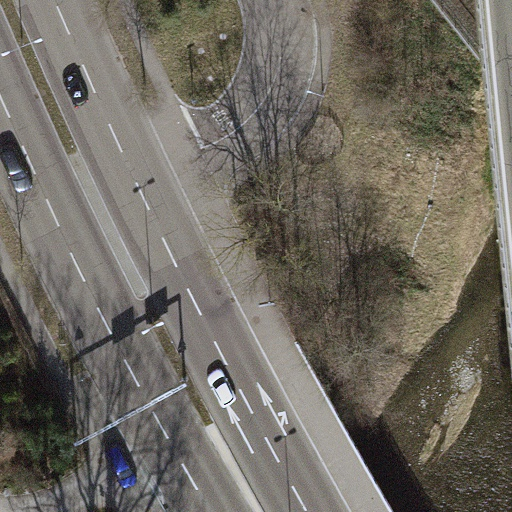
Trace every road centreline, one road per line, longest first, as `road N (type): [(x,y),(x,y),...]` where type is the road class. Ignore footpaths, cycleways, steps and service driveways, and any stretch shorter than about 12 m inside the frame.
road 1 (primary): [(0,109),(206,511)]
road 2 (primary): [(309,511),(137,183)]
road 3 (residential): [(137,183),(248,122),(275,77),(284,33),(272,0)]
road 4 (primary): [(137,183),(54,0)]
